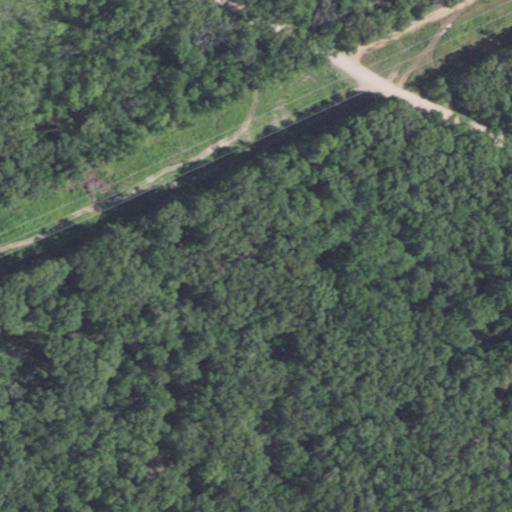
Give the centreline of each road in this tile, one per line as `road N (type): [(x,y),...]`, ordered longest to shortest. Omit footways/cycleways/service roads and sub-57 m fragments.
road 1 (track): [(389,81),(295,130),(92,206),(0,258)]
road 2 (residential): [(237,0),(511,143)]
road 3 (track): [(479,0),(437,45),(451,113)]
